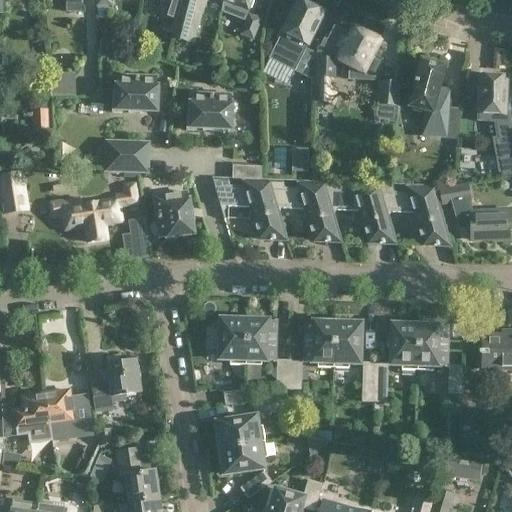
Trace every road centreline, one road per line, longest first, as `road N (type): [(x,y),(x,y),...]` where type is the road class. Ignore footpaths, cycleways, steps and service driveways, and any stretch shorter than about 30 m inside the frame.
road 1 (residential): [(165,286),(511,283)]
road 2 (residential): [(197,511),(165,286)]
road 3 (residential): [(0,308),(165,286)]
